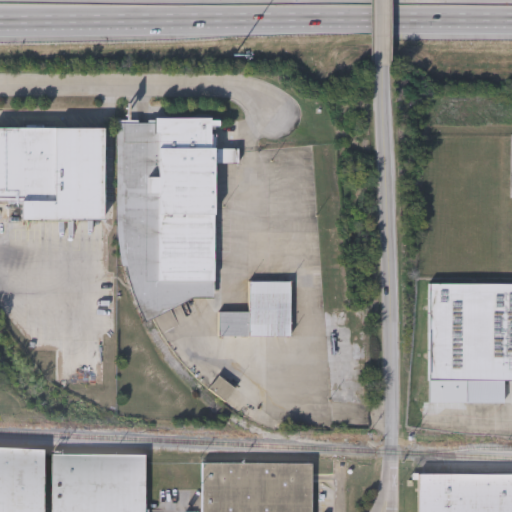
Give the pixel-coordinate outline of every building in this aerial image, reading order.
[(116,235),(116,123),(153,123),(153,118),(214,118),(214,297),(191,297),(143,320),(121,267),(116,235)] [(20,220),(20,201),(0,201),(0,127),(103,128),(103,220),(20,220)] [(289,282),(290,337),(218,337),(218,313),(249,313),(249,282),(289,282)] [(511,383),(504,383),(504,405),(431,404),(432,382),(429,382),(429,285),(511,285),(511,383)] [(0,511),(0,446),(44,447),(42,511),(0,511)] [(145,455),(144,511),(51,511),(51,454),(145,455)] [(311,463),(310,511),(201,511),(202,463),(311,463)] [(511,476),(511,511),(417,511),(417,476),(511,476)]
